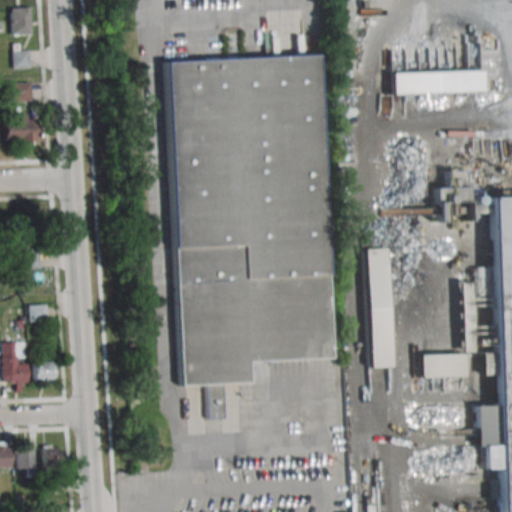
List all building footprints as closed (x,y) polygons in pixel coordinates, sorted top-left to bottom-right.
[(8,35),(29,35),(29,7),(8,7),(8,35)] [(10,50),(10,68),(27,68),(27,50),(10,50)] [(326,358),(314,55),(163,61),(175,386),(203,385),(204,420),(221,419),(220,383),(247,382),(246,361),(326,358)] [(9,101),(30,101),(30,82),(9,82),(9,101)] [(35,141),(35,114),(13,114),(13,122),(3,122),(3,141),(35,141)] [(431,188),(431,202),(463,202),(463,169),(444,169),(444,188),(431,188)] [(511,511),(511,196),(487,196),(489,352),(478,352),(479,375),(491,375),(491,415),(478,415),(478,469),(495,469),(495,511),(511,511)] [(16,218),(16,238),(35,238),(35,218),(16,218)] [(364,367),(384,367),(381,248),(361,248),(364,367)] [(37,268),(37,250),(20,250),(20,268),(37,268)] [(466,282),(455,282),(455,329),(466,329),(466,282)] [(22,342),(0,341),(0,382),(22,383),(22,342)] [(460,377),(460,354),(417,354),(417,377),(460,377)] [(52,384),(52,362),(32,362),(32,384),(52,384)] [(0,442),(0,468),(8,468),(8,442),(0,442)] [(59,465),(59,447),(39,447),(39,465),(59,465)] [(33,448),(15,448),(15,469),(33,469),(33,448)]
